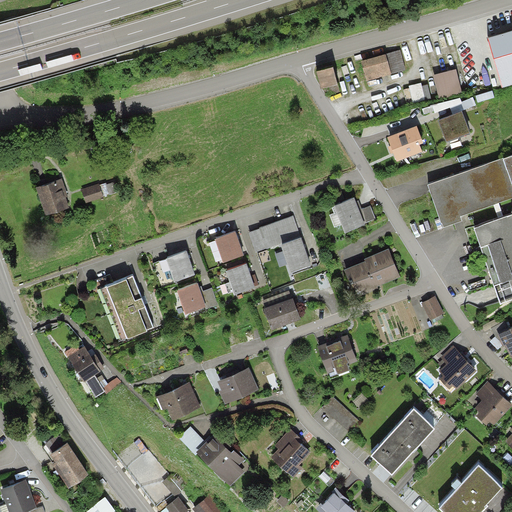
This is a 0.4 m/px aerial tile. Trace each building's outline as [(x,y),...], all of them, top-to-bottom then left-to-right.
[(511,29),(489,37),(504,87),(511,84),(511,29)] [(400,47),(387,51),(392,71),(405,67),(400,47)] [(386,49),(361,56),(366,77),(392,71),(387,51),(386,49)] [(333,59),(316,64),(321,81),(338,76),(333,59)] [(456,65),(433,71),(439,96),(462,91),(456,65)] [(462,106),(438,115),(447,136),(470,127),(462,106)] [(417,121),(387,132),(391,142),(388,143),(391,150),(394,149),(397,158),(423,148),(420,139),(423,138),(417,121)] [(504,153),(428,179),(441,219),(442,219),(443,223),(462,217),(461,212),(511,195),(511,149),(503,152),(504,153)] [(62,175),(36,183),(45,212),(69,204),(66,194),(68,194),(62,175)] [(82,190),(86,202),(104,195),(100,184),(82,190)] [(334,199),(345,228),(365,221),(356,199),(354,193),(345,196),(344,195),(334,199)] [(359,198),(356,199),(365,221),(376,216),(371,203),(362,207),(359,198)] [(511,208),(474,221),(500,298),(511,294),(511,208)] [(300,233),(293,213),(260,224),(260,226),(249,229),(256,249),(269,245),(269,246),(282,242),(281,239),(300,233)] [(215,233),(223,257),(244,251),(236,226),(215,233)] [(282,242),(290,267),(311,260),(301,233),(300,233),(281,239),(282,242)] [(187,245),(167,252),(175,278),(196,272),(187,245)] [(389,245),(365,254),(366,256),(345,265),(358,295),(379,286),(377,284),(401,274),(389,245)] [(226,265),(235,289),(255,283),(247,258),(226,265)] [(153,322),(133,271),(127,273),(126,271),(107,279),(108,281),(100,284),(121,335),(153,322)] [(177,284),(186,309),(205,303),(206,303),(200,284),(198,277),(177,284)] [(202,283),(200,284),(206,303),(205,303),(206,307),(218,303),(212,286),(203,289),(202,283)] [(435,293),(421,300),(430,318),(444,311),(435,293)] [(294,294),(264,304),(272,326),(301,316),(294,294)] [(247,311),(198,330),(207,355),(257,336),(247,311)] [(511,322),(497,330),(503,342),(505,341),(511,354),(511,353),(511,322)] [(348,331),(317,343),(327,370),(358,359),(348,331)] [(68,354),(69,354),(79,347),(77,342),(65,350),(68,354)] [(85,343),(79,347),(69,354),(84,378),(95,372),(105,365),(95,351),(92,354),(85,343)] [(477,367),(454,343),(441,355),(447,360),(439,367),(443,371),(440,374),(450,385),(453,382),(457,386),(477,367)] [(249,364),(217,377),(221,387),(220,387),(225,400),(259,386),(249,364)] [(104,385),(95,372),(84,378),(95,395),(104,389),(106,388),(104,385)] [(117,376),(104,385),(106,388),(104,389),(106,392),(121,382),(117,376)] [(190,378),(157,392),(163,407),(167,405),(172,416),(201,404),(190,378)] [(511,402),(511,401),(488,378),(476,391),(482,397),(476,404),(479,407),(476,410),(487,420),(489,418),(493,422),(511,402)] [(361,390),(351,400),(359,409),(370,399),(361,390)] [(359,419),(332,394),(322,405),(349,430),(359,419)] [(435,420),(414,401),(370,448),(392,467),(435,420)] [(205,439),(191,424),(179,435),(195,453),(198,450),(196,448),(205,439)] [(299,433),(290,426),(275,443),(279,446),(271,454),(294,475),(303,466),(299,462),(311,450),(296,436),(299,433)] [(244,457),(217,428),(205,439),(196,448),(198,450),(230,483),(245,469),(239,463),(244,457)] [(88,469),(67,437),(50,448),(55,456),(53,458),(68,482),(88,469)] [(470,511),(501,480),(479,459),(441,500),(454,511),(470,511)] [(169,474),(163,480),(176,495),(178,493),(183,489),(169,474)] [(26,475),(1,485),(10,511),(13,511),(37,504),(26,475)] [(349,497),(336,484),(316,504),(324,511),(357,511),(359,511),(347,499),(349,497)] [(198,511),(234,511),(226,511),(211,491),(193,505),(198,511)] [(105,493),(86,507),(89,511),(109,511),(116,508),(105,493)] [(176,495),(166,503),(172,511),(180,511),(188,506),(178,493),(176,495)] [(282,496),(277,501),(282,506),(287,501),(282,496)]
